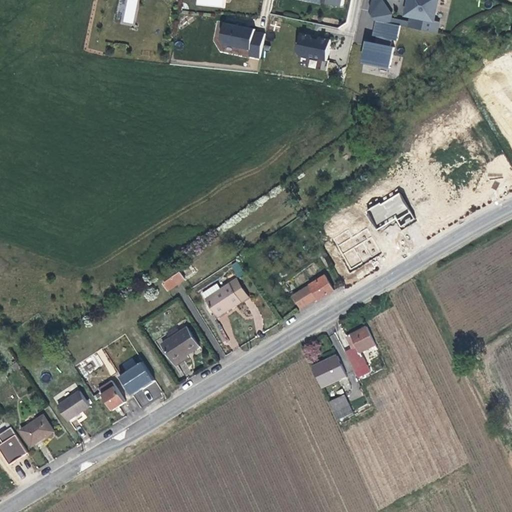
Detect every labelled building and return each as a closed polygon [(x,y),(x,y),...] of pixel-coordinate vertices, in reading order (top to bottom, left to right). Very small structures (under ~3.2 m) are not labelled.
[(133,24),(138,0),(127,0),(123,22),(133,24)] [(373,0),(371,12),(377,20),(378,21),(401,25),(438,33),(438,31),(440,21),(435,20),(439,0),(411,0),(412,0),(411,5),(410,5),(408,16),(412,17),(411,21),(391,17),(392,14),(383,0),(381,0),(379,0),(379,2),(375,1),(375,0),(373,0)] [(401,25),(378,21),(375,35),(379,36),(377,43),(369,41),(364,62),(391,68),(395,47),(391,46),(393,39),(398,40),(401,25)] [(261,58),(265,29),(218,23),(214,52),(261,58)] [(312,35),(301,33),(297,51),(300,55),(301,55),(323,60),(328,61),(332,39),(320,37),(319,40),(314,39),(312,35)] [(478,168),(462,141),(434,158),(433,166),(441,181),(448,177),(456,190),(469,182),(465,175),(478,168)] [(416,214),(412,207),(428,198),(404,159),(388,169),(392,176),(377,185),(383,195),(377,198),(375,195),(360,204),(362,207),(357,211),(355,207),(323,226),(341,256),(342,257),(358,248),(360,251),(376,242),(372,235),(378,231),(377,230),(390,222),(391,223),(397,220),(400,223),(416,214)] [(324,254),(319,246),(315,250),(319,257),(324,254)] [(169,290),(186,279),(181,272),(165,283),(169,290)] [(319,300),(334,290),(325,275),(309,285),(294,295),(302,309),(318,299),(319,300)] [(218,317),(250,296),(238,278),(222,289),(218,283),(203,293),(207,299),(210,304),(218,317)] [(189,356),(201,347),(188,326),(163,343),(177,365),(184,361),(190,357),(189,356)] [(376,345),(368,326),(352,334),(356,342),(358,346),(361,352),(376,345)] [(366,364),(363,358),(364,358),(361,352),(358,346),(349,351),(357,368),(366,364)] [(84,378),(110,361),(103,349),(76,366),(84,378)] [(347,375),(338,355),(314,367),(323,386),(347,375)] [(143,361),(121,376),(133,395),(146,387),(156,380),(143,361)] [(21,366),(18,362),(13,365),(16,370),(21,366)] [(374,372),(370,362),(366,364),(357,368),(361,378),(374,372)] [(123,404),(134,397),(133,395),(124,381),(117,386),(113,380),(100,389),(114,410),(123,404)] [(79,414),(90,406),(80,391),(60,405),(70,420),(79,414)] [(354,412),(346,395),(330,402),(338,419),(354,412)] [(45,437),(55,431),(45,415),(22,430),(33,445),(45,437)] [(29,453),(12,427),(0,434),(0,438),(3,443),(1,445),(0,447),(0,448),(9,463),(13,463),(19,459),(29,453)]
